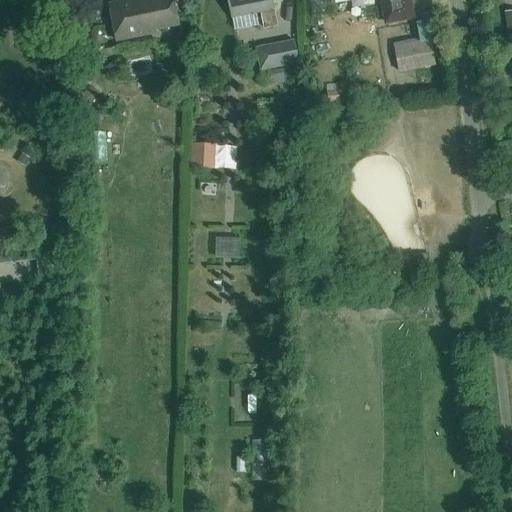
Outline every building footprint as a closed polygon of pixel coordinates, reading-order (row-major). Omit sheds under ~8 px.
[(179,26),(173,0),(136,0),(109,5),(117,42),(156,34),(155,31),(179,26)] [(277,27),(271,0),(228,0),(232,18),(261,12),(264,29),(277,27)] [(337,12),(334,0),(321,0),(324,15),(337,12)] [(381,0),(386,24),(413,19),(409,0),(381,0)] [(435,40),(398,45),(401,71),(438,66),(435,40)] [(299,64),(295,41),(257,49),(261,71),(299,64)] [(196,144),(196,169),(221,169),(221,144),(196,144)] [(52,191),(52,160),(38,160),(38,191),(52,191)]
